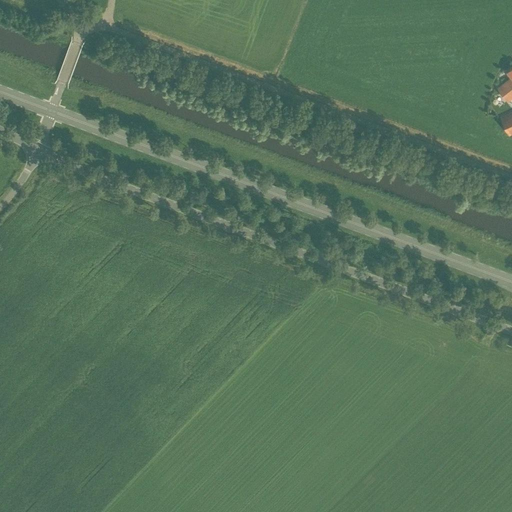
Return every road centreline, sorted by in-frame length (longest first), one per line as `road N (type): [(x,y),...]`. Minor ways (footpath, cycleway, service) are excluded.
road 1 (unclassified): [(511,330),(36,147)]
road 2 (primary): [(511,283),(50,110)]
road 3 (unclassified): [(511,178),(103,26),(76,26)]
